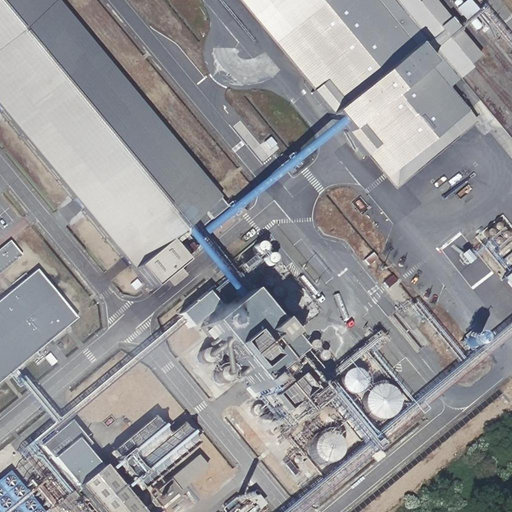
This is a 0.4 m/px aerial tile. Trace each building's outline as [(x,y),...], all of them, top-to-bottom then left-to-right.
[(0,0),(0,104),(151,287),(193,251),(177,232),(219,196),(55,0),(0,0)] [(355,118),(330,88),(255,0),(235,0),(358,144),(370,135),(355,118)] [(255,0),(330,88),(355,118),(370,135),(403,175),(485,105),(396,0),(255,0)] [(479,47),(456,19),(439,0),(421,0),(469,56),(479,47)] [(0,272),(21,255),(10,241),(0,249),(0,272)] [(0,381),(82,314),(41,264),(0,297),(0,381)] [(511,267),(497,279),(511,297),(511,267)] [(282,352),(234,293),(190,329),(239,388),(282,352)] [(341,369),(340,392),(357,392),(357,369),(341,369)] [(356,411),(386,421),(396,392),(366,382),(356,411)] [(161,414),(115,452),(145,488),(190,450),(161,414)] [(74,487),(101,465),(68,424),(39,446),(74,487)] [(336,436),(310,434),(308,460),(334,462),(336,436)] [(140,511),(101,465),(74,487),(94,511),(140,511)] [(0,511),(44,511),(47,510),(10,469),(0,477),(0,511)]
